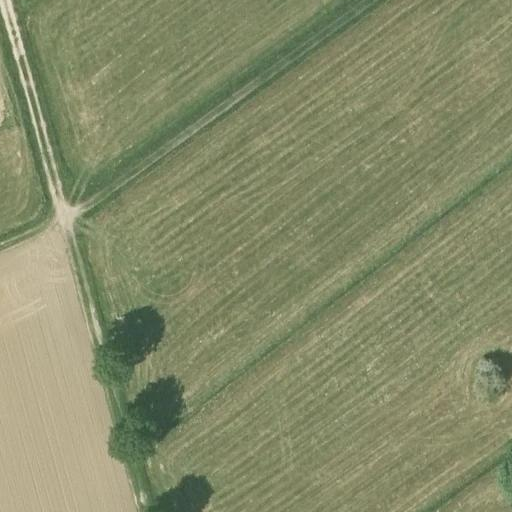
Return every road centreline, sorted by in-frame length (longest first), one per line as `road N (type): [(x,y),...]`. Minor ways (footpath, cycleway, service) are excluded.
road 1 (track): [(142,511),(2,0)]
road 2 (track): [(373,0),(91,203),(0,246)]
